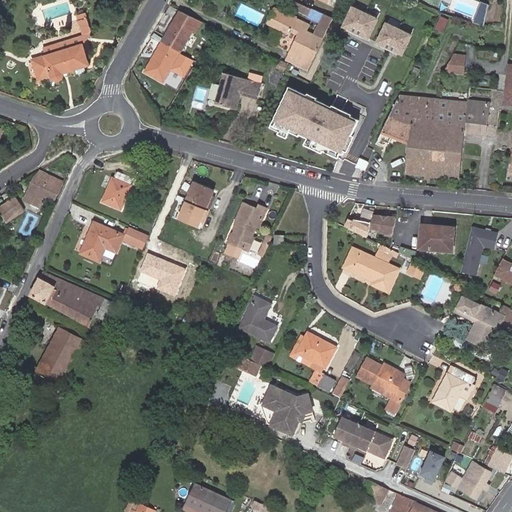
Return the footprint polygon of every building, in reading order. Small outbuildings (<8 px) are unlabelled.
[(485,24),(491,3),(482,1),(476,22),(485,24)] [(376,17),(348,4),(337,26),(366,39),(376,17)] [(299,55),(295,65),(304,70),(331,17),(311,8),(308,15),(317,18),(315,23),(318,24),(313,34),(308,32),(298,27),(294,35),(288,48),(299,55)] [(285,31),(294,35),(298,27),(308,32),(310,27),(274,10),(266,28),(283,36),(285,31)] [(173,21),(193,32),(198,23),(178,12),(173,21)] [(76,16),(81,35),(90,33),(85,13),(76,16)] [(317,18),(308,15),(306,19),(315,23),(317,18)] [(449,23),(440,19),(434,31),(443,35),(449,23)] [(409,34),(380,20),(370,42),(399,56),(409,34)] [(143,75),(163,86),(193,32),(173,21),(143,75)] [(28,61),(35,84),(48,80),(49,82),(51,83),(54,84),(56,84),(58,83),(60,82),(62,80),(63,78),(63,75),(63,73),(71,70),(72,74),(88,69),(82,45),(28,61)] [(282,59),(288,62),(295,65),(299,55),(288,48),(282,59)] [(466,55),(454,54),(443,73),(465,75),(466,55)] [(286,67),(277,63),(273,71),(282,75),(286,67)] [(222,74),(214,106),(236,111),(240,96),(256,100),(260,84),(222,74)] [(511,78),(506,77),(502,110),(511,110),(511,78)] [(274,125),(339,155),(354,123),(288,93),(274,125)] [(393,136),(405,140),(406,131),(451,135),(453,125),(465,127),(469,102),(399,97),(377,143),(383,145),(384,142),(388,144),(393,136)] [(465,127),(464,133),(483,135),(488,103),(469,100),(469,102),(465,127)] [(451,135),(448,159),(460,160),(465,127),(453,125),(451,135)] [(405,140),(404,155),(448,159),(451,135),(406,131),(405,140)] [(402,173),(457,178),(458,174),(460,160),(448,159),(404,155),(402,173)] [(57,182),(36,172),(31,179),(26,189),(20,201),(36,209),(42,196),(50,200),(55,190),(53,189),(57,182)] [(126,185),(129,179),(114,172),(111,179),(109,178),(100,201),(118,208),(127,185),(126,185)] [(206,200),(211,190),(191,181),(184,199),(206,208),(209,201),(206,200)] [(19,212),(10,197),(0,203),(0,220),(2,223),(19,212)] [(369,215),(373,202),(365,199),(360,211),(369,215)] [(203,211),(181,202),(174,220),(196,229),(203,211)] [(259,228),(266,209),(259,206),(258,209),(243,203),(236,223),(240,225),(239,227),(236,228),(230,243),(245,249),(250,236),(252,235),(256,227),(259,228)] [(143,223),(150,226),(157,211),(149,208),(143,223)] [(393,219),(370,217),(370,220),(368,225),(366,232),(373,234),(373,236),(388,239),(393,219)] [(366,232),(368,225),(353,222),(352,222),(351,223),(345,220),(341,228),(364,239),(366,232)] [(113,253),(120,235),(91,222),(77,253),(95,261),(101,248),(113,253)] [(240,225),(236,223),(228,242),(230,243),(236,228),(239,227),(240,225)] [(504,248),(509,232),(490,226),(485,242),(504,248)] [(449,253),(451,230),(419,228),(417,251),(449,253)] [(138,249),(143,237),(125,229),(120,241),(138,249)] [(250,236),(245,249),(249,250),(254,236),(252,235),(250,236)] [(271,247),(281,247),(280,237),(271,237),(271,247)] [(501,257),(510,261),(511,256),(511,242),(509,241),(501,257)] [(377,245),(370,258),(372,259),(385,265),(388,257),(393,259),(395,254),(377,245)] [(485,269),(490,254),(467,247),(463,262),(477,267),(485,269)] [(384,293),(395,270),(385,265),(372,259),(370,258),(349,248),(340,268),(370,282),(368,285),(384,293)] [(395,249),(395,254),(411,262),(410,251),(395,249)] [(182,270),(144,254),(136,272),(155,281),(151,289),(170,297),(182,270)] [(511,264),(500,260),(492,276),(511,285),(511,273),(507,272),(511,264)] [(422,268),(407,261),(401,274),(417,281),(422,268)] [(96,302),(39,273),(27,296),(84,325),(96,302)] [(472,279),(464,275),(461,282),(468,286),(472,279)] [(479,321),(469,342),(485,350),(497,326),(511,333),(511,310),(502,305),(497,316),(459,297),(454,308),(462,312),(461,313),(464,315),(465,314),(479,321)] [(261,323),(267,308),(252,300),(237,331),(267,346),(275,330),(261,323)] [(108,324),(115,311),(101,305),(95,317),(108,324)] [(465,340),(469,342),(479,321),(465,314),(464,315),(461,313),(462,312),(454,308),(452,312),(474,323),(465,340)] [(70,341),(73,337),(59,330),(57,335),(52,332),(32,372),(55,384),(75,343),(70,341)] [(294,355),(310,363),(323,370),(334,349),(305,334),(300,332),(287,357),(292,359),(294,355)] [(271,354),(252,346),(245,361),(264,370),(271,354)] [(294,355),(292,359),(318,373),(321,374),(323,370),(310,363),(294,355)] [(395,396),(403,381),(404,377),(384,366),(383,369),(367,361),(357,379),(373,388),(374,386),(393,396),(395,396)] [(450,376),(447,374),(432,402),(450,411),(465,383),(470,386),(474,378),(454,368),(450,376)] [(318,373),(312,385),(328,393),(334,381),(318,373)] [(349,378),(343,375),(333,393),(339,396),(349,378)] [(409,384),(403,381),(395,396),(393,396),(391,401),(386,411),(394,415),(409,384)] [(391,401),(393,396),(374,386),(373,388),(372,391),(391,401)] [(482,406),(495,412),(504,392),(491,386),(482,406)] [(296,397),(274,388),(269,389),(262,405),(276,411),(269,425),(290,435),(296,422),(296,420),(298,415),(311,411),(307,398),(303,396),(296,397)] [(183,404),(178,417),(182,419),(188,406),(183,404)] [(276,411),(262,405),(260,408),(265,423),(269,425),(276,411)] [(300,419),(312,416),(311,411),(298,415),(296,420),(296,422),(299,422),(300,421),(300,419)] [(381,459),(389,441),(339,419),(331,437),(340,441),(339,445),(353,451),(354,448),(364,452),(365,449),(369,451),(369,454),(381,459)] [(296,422),(290,435),(293,436),(299,422),(296,422)] [(481,437),(470,432),(466,438),(478,444),(481,437)] [(409,468),(418,449),(406,444),(397,463),(409,468)] [(462,447),(456,444),(452,452),(458,455),(462,447)] [(491,448),(483,466),(487,467),(495,450),(491,448)] [(487,467),(501,474),(510,455),(496,448),(495,450),(487,467)] [(442,456),(426,449),(415,473),(432,480),(442,456)] [(474,500),(490,474),(471,463),(462,480),(450,473),(444,482),(474,500)] [(415,478),(404,474),(401,482),(412,487),(415,478)] [(362,493),(367,483),(364,481),(359,491),(362,493)] [(386,492),(367,483),(362,493),(367,495),(364,500),(379,507),(386,492)] [(182,506),(195,511),(221,511),(227,500),(193,484),(182,506)] [(432,511),(397,496),(389,511),(432,511)] [(151,511),(152,509),(138,502),(133,511),(151,511)] [(261,511),(275,511),(276,511),(255,502),(252,508),(261,511)]
